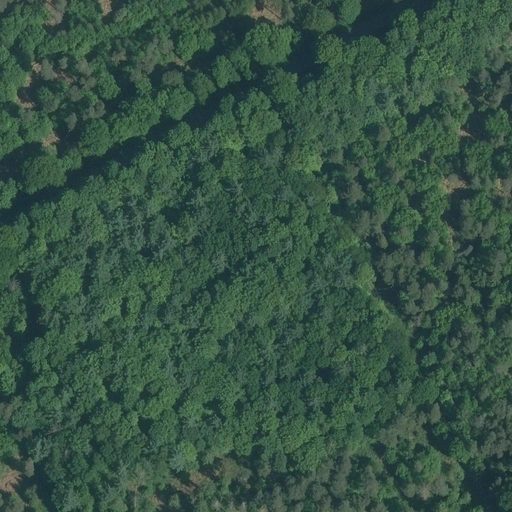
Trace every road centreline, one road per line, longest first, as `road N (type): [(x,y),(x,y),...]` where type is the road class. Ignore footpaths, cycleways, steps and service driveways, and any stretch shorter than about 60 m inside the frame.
road 1 (track): [(499,511),(217,0)]
road 2 (secondary): [(0,228),(416,0)]
